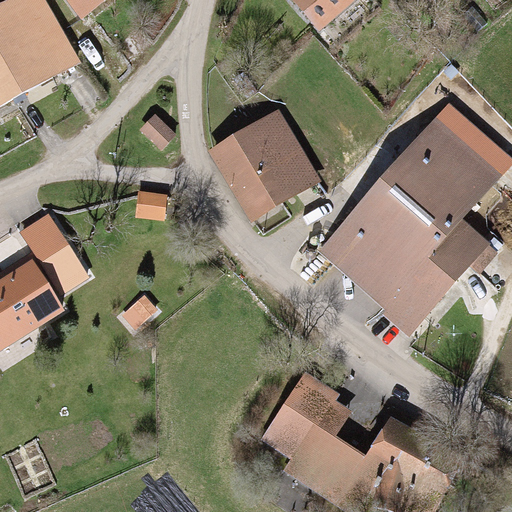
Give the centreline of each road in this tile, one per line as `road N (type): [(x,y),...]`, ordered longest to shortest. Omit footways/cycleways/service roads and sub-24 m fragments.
road 1 (unclassified): [(511,442),(424,392),(290,297),(200,190)]
road 2 (residential): [(191,37),(65,165)]
road 3 (unclassified): [(200,190),(191,37)]
road 4 (residential): [(65,165),(200,190)]
